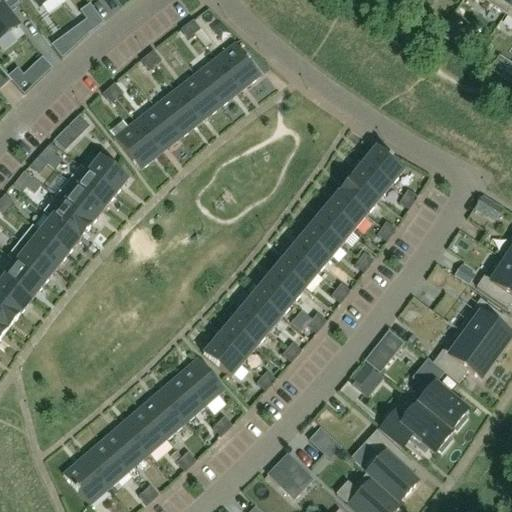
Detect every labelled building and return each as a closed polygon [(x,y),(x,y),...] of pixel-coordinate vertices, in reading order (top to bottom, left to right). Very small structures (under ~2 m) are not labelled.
[(0,0),(0,40),(18,26),(8,13),(18,5),(14,0),(0,0)] [(32,0),(39,9),(51,0),(32,0)] [(505,17),(511,4),(511,0),(472,0),(482,6),(484,3),(505,17)] [(200,32),(193,22),(187,27),(194,37),(200,32)] [(89,35),(81,25),(51,47),(62,60),(89,35)] [(187,27),(180,32),(187,41),(194,37),(187,27)] [(446,27),(439,37),(446,42),(452,32),(446,27)] [(214,62),(240,95),(260,79),(235,46),(214,62)] [(161,62),(153,53),(147,58),(155,67),(161,62)] [(147,58),(141,63),(148,72),(155,67),(147,58)] [(195,78),(220,110),(240,95),(214,62),(195,78)] [(32,88),(49,72),(41,63),(24,80),(32,88)] [(11,83),(0,69),(0,88),(1,90),(9,83),(10,84),(11,83)] [(175,93),(200,126),(220,110),(195,78),(175,93)] [(122,95),(114,85),(108,91),(116,100),(122,95)] [(108,91),(102,96),(110,105),(116,100),(108,91)] [(155,109),(180,141),(200,126),(175,93),(155,109)] [(135,124),(160,157),(180,141),(155,109),(135,124)] [(78,138),(88,128),(79,118),(69,128),(78,138)] [(114,140),(140,173),(160,157),(135,124),(114,140)] [(46,166),(54,156),(47,150),(38,159),(46,166)] [(363,165),(391,189),(404,173),(376,150),(363,165)] [(38,175),(46,166),(38,159),(30,168),(38,175)] [(80,168),(116,197),(128,182),(100,159),(88,174),(80,168)] [(351,180),(379,203),(391,189),(363,165),(351,180)] [(80,168),(68,183),(104,212),(116,197),(80,168)] [(31,181),(24,175),(20,180),(13,189),(20,195),(31,181)] [(338,194),(367,218),(379,203),(351,180),(338,194)] [(68,183),(56,198),(92,227),(104,212),(68,183)] [(418,199),(407,192),(403,199),(413,206),(418,199)] [(326,209),(354,233),(367,218),(338,194),(326,209)] [(0,203),(9,211),(14,205),(5,197),(0,202),(0,203)] [(56,198),(44,214),(80,242),(92,227),(56,198)] [(403,199),(398,206),(409,212),(413,206),(403,199)] [(476,210),(486,217),(493,206),(482,200),(476,210)] [(9,211),(0,203),(0,213),(4,217),(9,211)] [(314,224),(342,247),(354,233),(326,209),(314,224)] [(51,220),(40,234),(32,228),(32,229),(68,257),(80,242),(44,214),(43,214),(51,220)] [(301,239),(330,262),(342,247),(314,224),(301,239)] [(396,231),(386,224),(381,231),(391,238),(396,231)] [(32,229),(20,243),(56,272),(68,257),(32,229)] [(381,231),(376,238),(386,245),(391,238),(381,231)] [(501,261),(511,267),(511,237),(498,259),(501,261)] [(289,253),(317,277),(330,262),(301,239),(289,253)] [(8,258),(44,287),(56,272),(20,243),(8,258)] [(277,268),(305,292),(317,277),(289,253),(277,268)] [(373,262),(364,255),(359,262),(368,269),(373,262)] [(0,275),(0,276),(32,302),(44,287),(8,258),(7,259),(11,262),(0,275)] [(511,267),(501,261),(487,281),(484,279),(476,289),(508,312),(511,305),(511,267)] [(359,262),(354,268),(364,276),(368,269),(359,262)] [(265,283),(293,306),(305,292),(277,268),(265,283)] [(469,287),(475,278),(461,268),(455,277),(469,287)] [(0,301),(20,318),(32,302),(0,276),(0,278),(3,280),(0,283),(0,301)] [(252,298),(281,321),(293,306),(265,283),(252,298)] [(350,293),(341,286),(336,292),(345,300),(350,293)] [(336,292),(330,299),(340,306),(345,300),(336,292)] [(240,312),(268,336),(281,321),(252,298),(240,312)] [(0,326),(8,332),(20,318),(0,301),(0,326)] [(480,302),(457,332),(496,361),(511,340),(499,331),(506,321),(480,302)] [(228,327),(256,351),(268,336),(240,312),(228,327)] [(317,316),(312,322),(321,330),(326,324),(317,316)] [(312,322),(306,328),(316,336),(321,330),(312,322)] [(215,342),(244,365),(256,351),(228,327),(215,342)] [(496,361),(457,332),(433,366),(458,386),(468,373),(481,382),(496,361)] [(215,342),(203,357),(231,381),(244,365),(215,342)] [(301,353),(292,345),(287,351),(296,359),(301,353)] [(287,351),(281,357),(291,365),(296,359),(287,351)] [(375,356),(368,365),(378,374),(386,364),(375,356)] [(178,378),(205,409),(225,392),(198,361),(178,378)] [(423,389),(412,403),(452,436),(452,435),(451,434),(453,431),(456,434),(467,420),(464,418),(468,414),(435,387),(444,376),(427,362),(412,380),(423,389)] [(366,367),(353,383),(364,391),(377,375),(366,367)] [(276,382),(267,374),(261,380),(270,388),(276,382)] [(159,394),(186,426),(205,409),(178,378),(159,394)] [(261,380),(256,386),(265,394),(270,388),(261,380)] [(140,411),(167,442),(186,426),(159,394),(140,411)] [(395,412),(380,430),(403,450),(411,440),(417,446),(415,449),(416,450),(418,446),(419,447),(420,445),(434,457),(438,453),(441,456),(452,442),(449,440),(452,436),(412,403),(401,416),(395,412)] [(121,427),(148,459),(167,442),(140,411),(121,427)] [(232,428),(224,419),(218,425),(226,433),(232,428)] [(218,425),(212,430),(221,439),(226,433),(218,425)] [(102,444),(128,475),(148,459),(121,427),(102,444)] [(309,443),(330,462),(341,450),(320,431),(309,443)] [(365,445),(381,460),(367,475),(400,505),(417,486),(408,477),(415,469),(376,433),(365,445)] [(102,444),(82,460),(109,491),(128,475),(102,444)] [(196,463),(188,454),(182,460),(190,469),(196,463)] [(90,508),(109,491),(82,460),(63,477),(90,508)] [(182,460),(176,465),(184,474),(190,469),(182,460)] [(313,482),(299,469),(288,480),(302,494),(313,482)] [(347,484),(336,496),(352,511),(396,511),(402,506),(400,505),(367,475),(353,490),(347,484)] [(158,497),(150,488),(144,493),(152,502),(158,497)] [(144,493),(138,498),(146,508),(152,502),(144,493)]
